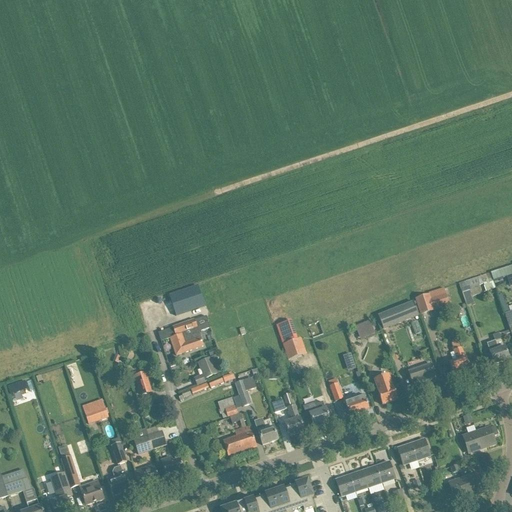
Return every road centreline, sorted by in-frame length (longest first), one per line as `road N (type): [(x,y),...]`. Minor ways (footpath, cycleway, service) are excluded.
road 1 (unclassified): [(202,488),(499,388)]
road 2 (track): [(217,192),(511,94)]
road 3 (residential): [(202,488),(153,338)]
road 4 (residential): [(494,511),(511,459),(499,388)]
